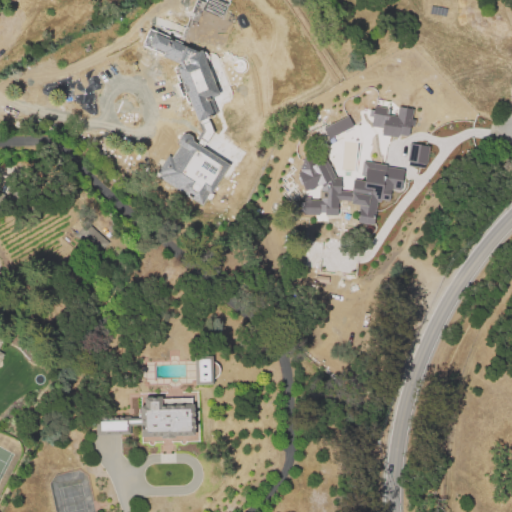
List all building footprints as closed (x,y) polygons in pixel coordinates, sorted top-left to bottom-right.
[(193,53),(212,98),(202,102),(210,120),(191,128),(168,76),(173,74),(168,63),(171,62),(138,48),(145,32),(193,53)] [(412,110),(371,105),(369,126),(381,127),(380,134),(408,137),(412,110)] [(352,127),(347,116),(322,126),(327,137),(352,127)] [(160,174),(180,140),(225,167),(205,201),(160,174)] [(427,146),(408,142),(405,160),(424,164),(427,146)] [(304,149),(297,173),(303,191),(304,216),(372,226),(376,203),(388,203),(391,191),(398,192),(402,167),(360,161),(359,179),(338,177),(323,153),(304,149)] [(73,233),(94,256),(107,243),(86,221),(73,233)] [(193,384),(212,384),(212,362),(193,362),(193,384)] [(134,411),(138,411),(138,403),(147,403),(147,411),(177,410),(178,433),(134,434),(134,411)] [(94,434),(129,434),(129,417),(94,418),(94,434)]
